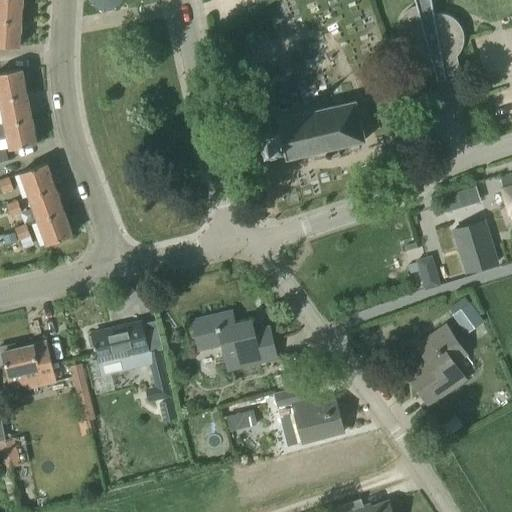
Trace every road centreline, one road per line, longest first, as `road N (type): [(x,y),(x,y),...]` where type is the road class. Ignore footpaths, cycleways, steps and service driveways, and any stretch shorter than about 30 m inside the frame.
road 1 (residential): [(448,511),(255,242)]
road 2 (residential): [(120,268),(67,120),(62,0)]
road 3 (unclassified): [(255,242),(511,147)]
road 4 (residential): [(234,242),(183,0)]
road 5 (unclassified): [(0,299),(120,268)]
